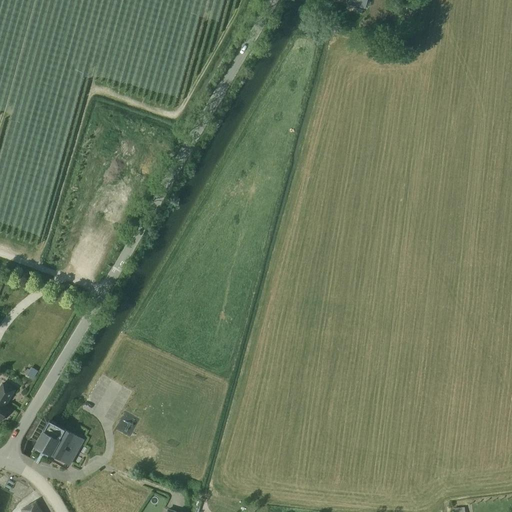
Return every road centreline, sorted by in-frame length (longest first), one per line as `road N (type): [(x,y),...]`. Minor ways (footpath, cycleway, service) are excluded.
road 1 (tertiary): [(103,295),(274,0)]
road 2 (tertiary): [(6,454),(103,295)]
